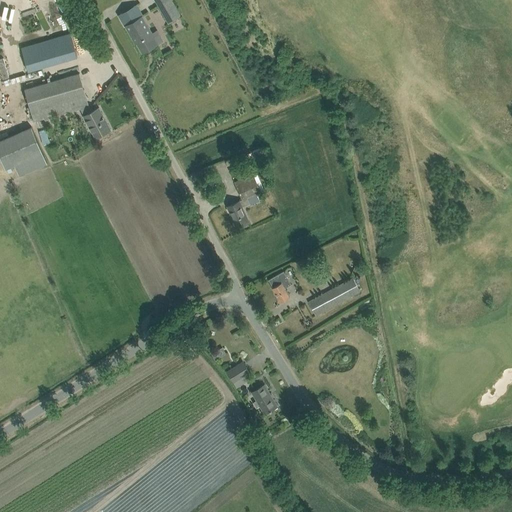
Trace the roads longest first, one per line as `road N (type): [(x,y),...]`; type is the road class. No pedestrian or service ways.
road 1 (unclassified): [(237,303),(314,413),(368,460),(413,479),(511,474)]
road 2 (unclassified): [(237,303),(234,279),(84,0)]
road 3 (unclassified): [(0,434),(179,320),(213,303),(237,303)]
